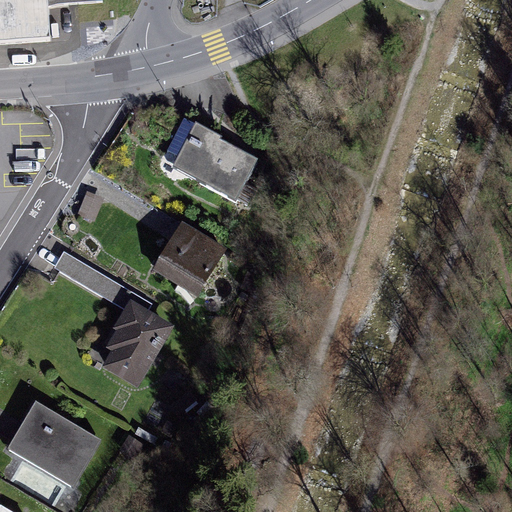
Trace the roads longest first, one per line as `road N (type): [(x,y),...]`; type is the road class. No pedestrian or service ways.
road 1 (residential): [(0,279),(134,73)]
road 2 (residential): [(134,73),(218,53),(312,0)]
road 3 (residential): [(0,91),(134,73)]
